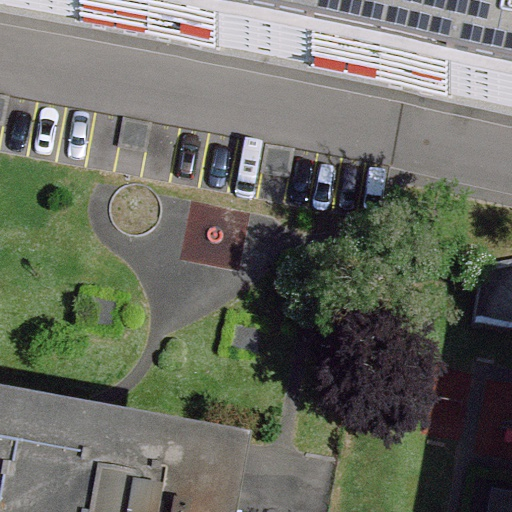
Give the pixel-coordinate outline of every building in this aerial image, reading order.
[(156,0),(44,0),(153,19),(156,0)] [(398,0),(156,0),(153,19),(384,67),(398,0)] [(511,0),(398,0),(384,67),(511,96),(511,0)] [(0,511),(13,511),(23,455),(0,450),(0,511)] [(250,511),(254,494),(23,455),(13,511),(250,511)]
